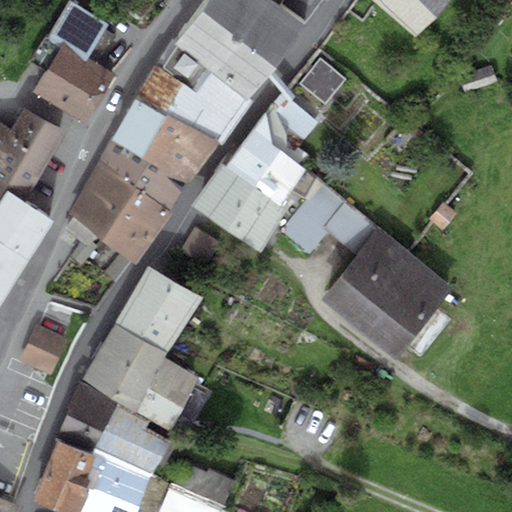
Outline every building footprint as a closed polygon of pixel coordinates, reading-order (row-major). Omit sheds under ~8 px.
[(105,20),(71,0),(70,0),(50,33),(63,41),(85,54),(95,60),(112,32),(102,26),(105,20)] [(280,51),(305,19),(280,0),(279,0),(202,0),(187,22),(186,21),(176,37),(249,90),(261,74),(262,75),(280,51)] [(385,0),(416,28),(443,0),(385,0)] [(48,65),(63,41),(50,33),(47,31),(33,56),(48,65)] [(176,37),(158,63),(186,82),(165,110),(144,148),(188,173),(217,133),(236,107),(251,92),(249,90),(176,37)] [(85,54),(63,41),(48,65),(35,86),(85,115),(113,70),(95,60),(85,54)] [(464,49),(459,44),(451,51),(457,57),(464,49)] [(346,75),(321,54),(300,80),(325,101),(346,75)] [(136,95),(165,110),(186,82),(158,63),(143,89),(142,88),(136,95)] [(495,77),(491,65),(462,75),(466,86),(495,77)] [(273,101),(264,114),(271,142),(301,163),(307,153),(293,143),(315,119),(303,108),(284,89),(273,101)] [(116,133),(144,148),(165,110),(136,95),(126,109),(128,111),(116,133)] [(21,195),(60,128),(24,109),(15,129),(0,157),(0,199),(8,186),(21,195)] [(228,164),(278,202),(280,203),(292,183),(301,163),(271,142),(264,114),(228,164)] [(0,157),(15,129),(0,119),(0,157)] [(116,133),(103,159),(168,205),(188,173),(144,148),(116,133)] [(168,205),(103,159),(91,184),(76,210),(91,222),(135,254),(168,205)] [(320,179),(301,163),(292,183),(307,195),(320,179)] [(278,202),(228,164),(200,202),(235,226),(236,224),(257,239),(278,202)] [(322,180),(303,203),(328,224),(326,226),(359,253),(379,228),(322,180)] [(0,293),(51,214),(21,195),(8,186),(0,199),(0,293)] [(328,224),(303,203),(283,228),(308,249),(326,226),(328,224)] [(456,211),(447,203),(434,218),(444,226),(456,211)] [(61,238),(75,248),(82,239),(81,238),(91,222),(76,210),(61,238)] [(328,292),(396,347),(447,284),(379,228),(359,253),(328,292)] [(74,250),(81,256),(88,244),(82,239),(75,248),(74,250)] [(121,251),(105,270),(118,277),(131,259),(121,251)] [(119,320),(164,344),(195,294),(150,268),(119,320)] [(164,344),(119,320),(87,373),(132,401),(168,420),(192,377),(156,354),(164,344)] [(68,336),(37,322),(21,358),(52,372),(68,336)] [(93,450),(144,472),(150,455),(156,456),(164,439),(140,425),(145,418),(137,411),(110,397),(110,396),(99,390),(98,392),(88,387),(89,384),(79,380),(70,399),(75,402),(67,419),(60,436),(93,450)] [(93,450),(60,436),(44,477),(40,476),(34,491),(37,494),(58,500),(72,506),(93,450)] [(144,472),(93,450),(72,506),(88,511),(130,511),(133,511),(144,511),(148,501),(135,497),(144,472)] [(184,460),(173,484),(218,504),(222,505),(234,478),(209,467),(207,470),(184,460)] [(214,511),(218,504),(173,484),(165,503),(180,509),(178,511),(214,511)] [(0,495),(0,511),(10,511),(14,502),(0,495)]
